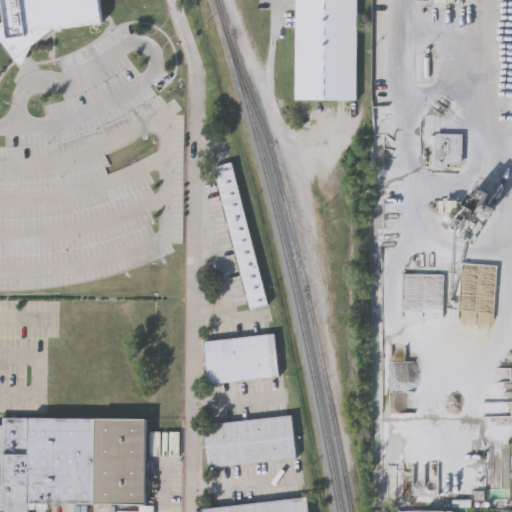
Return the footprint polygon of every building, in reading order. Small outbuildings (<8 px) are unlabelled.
[(53,28),(12,60),(0,44),(0,23),(4,20),(1,0),(98,0),(102,22),(53,28)] [(357,0),(356,97),(295,96),(296,0),(357,0)] [(460,153),(461,153),(461,163),(447,163),(447,167),(435,167),(435,133),(460,133),(460,153)] [(250,307),(213,167),(230,162),(267,302),(250,307)] [(472,242),(452,229),(455,223),(457,224),(461,216),(467,218),(469,213),(468,211),(473,202),(479,205),(483,197),(490,201),(480,220),(483,223),(472,242)] [(275,331),(280,373),(210,381),(205,339),(275,331)] [(292,413),(297,454),(210,464),(205,423),(292,413)] [(146,417),(146,501),(49,501),(49,507),(28,506),(27,511),(0,511),(0,481),(3,482),(3,470),(0,470),(0,423),(4,424),(4,416),(146,417)] [(309,511),(203,511),(203,507),(308,494),(309,511)]
